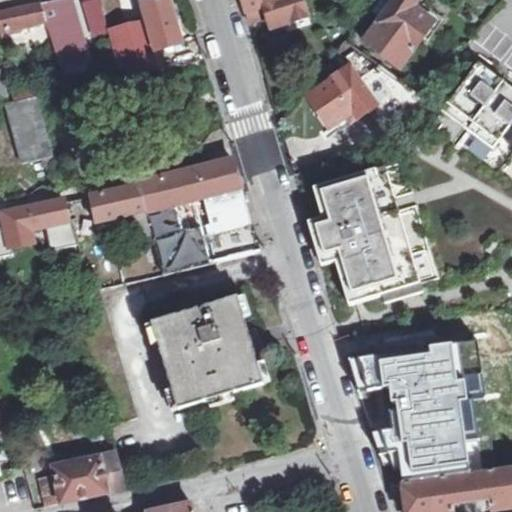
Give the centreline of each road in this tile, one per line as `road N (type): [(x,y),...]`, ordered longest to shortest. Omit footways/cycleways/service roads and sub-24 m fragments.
road 1 (residential): [(258,150),(344,455)]
road 2 (residential): [(344,455),(76,511)]
road 3 (residential): [(258,150),(0,207)]
road 4 (residential): [(215,0),(258,150)]
